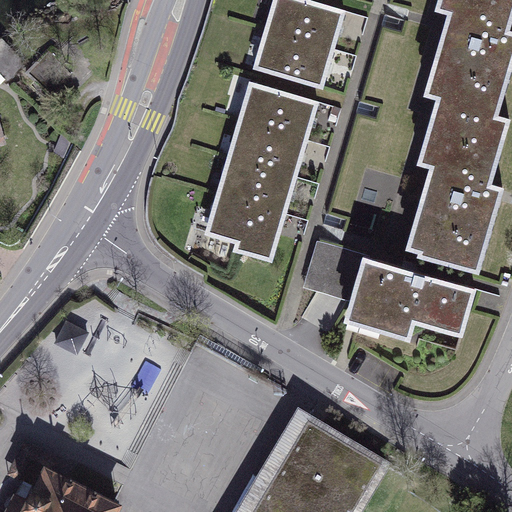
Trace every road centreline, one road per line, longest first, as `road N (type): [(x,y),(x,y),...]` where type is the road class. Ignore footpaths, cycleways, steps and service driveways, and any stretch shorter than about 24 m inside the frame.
road 1 (residential): [(461,450),(84,225)]
road 2 (primary): [(84,225),(128,141),(181,0)]
road 3 (primary): [(0,332),(84,225)]
